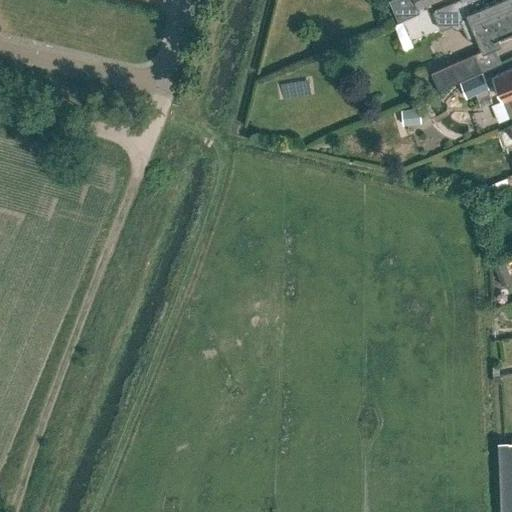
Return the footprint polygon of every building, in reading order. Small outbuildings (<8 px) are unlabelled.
[(417,8),(413,0),(389,0),(398,21),(420,12),(418,8),(417,8)] [(418,8),(436,0),(413,0),(417,8),(418,8)] [(511,0),(494,0),(484,4),(482,0),(458,0),(438,9),(445,27),(461,20),(469,38),(477,35),(483,49),(431,71),(438,89),(490,67),(484,51),(502,43),(499,35),(511,29),(511,0)] [(511,68),(494,76),(504,100),(508,98),(511,107),(511,68)] [(466,98),(488,88),(482,74),(460,83),(466,98)] [(501,284),(511,279),(511,278),(503,258),(492,262),(501,284)]
